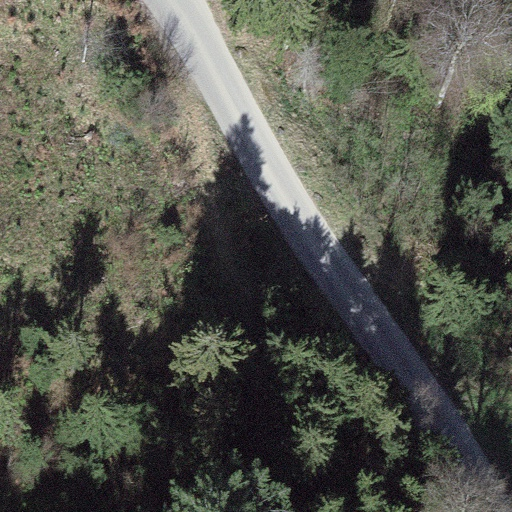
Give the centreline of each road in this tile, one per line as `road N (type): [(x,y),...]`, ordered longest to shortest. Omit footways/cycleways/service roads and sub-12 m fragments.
road 1 (unclassified): [(173,0),(309,236),(496,511)]
road 2 (track): [(243,128),(220,192),(226,288),(288,511)]
